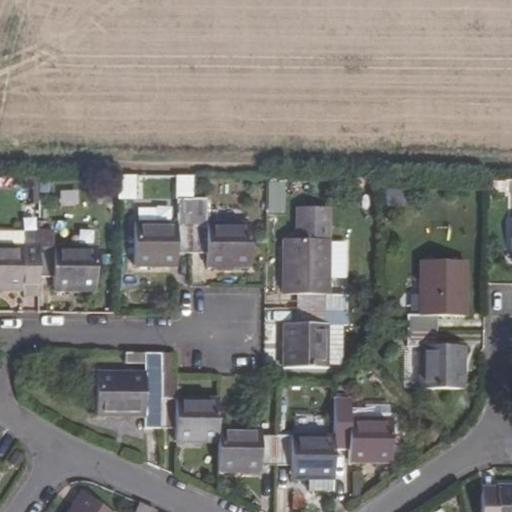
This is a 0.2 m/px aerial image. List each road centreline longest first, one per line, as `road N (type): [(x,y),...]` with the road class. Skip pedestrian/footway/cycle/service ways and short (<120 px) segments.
road 1 (residential): [(215,334),(9,334)]
road 2 (residential): [(66,454),(209,511)]
road 3 (residential): [(511,431),(409,511)]
